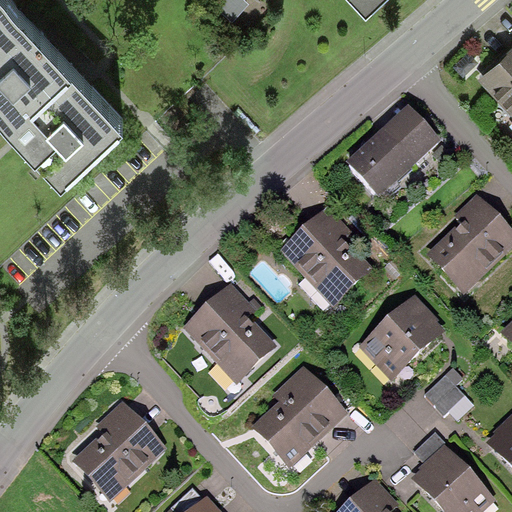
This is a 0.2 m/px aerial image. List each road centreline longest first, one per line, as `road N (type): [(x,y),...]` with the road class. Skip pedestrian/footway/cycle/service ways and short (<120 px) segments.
road 1 (residential): [(109,328),(200,231),(404,55)]
road 2 (residential): [(109,328),(265,511)]
road 3 (residential): [(0,457),(109,328)]
road 4 (residential): [(511,178),(404,55)]
road 5 (residential): [(410,409),(283,511)]
